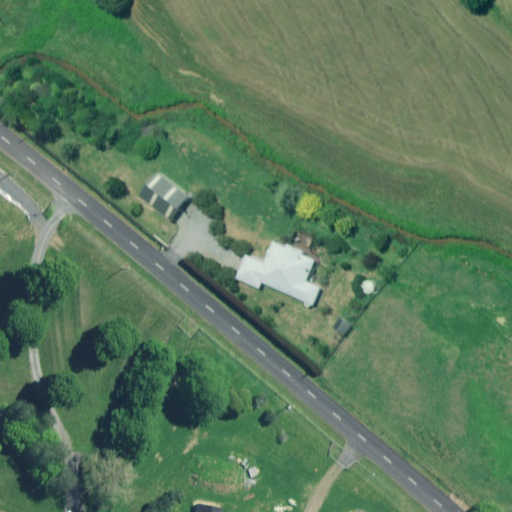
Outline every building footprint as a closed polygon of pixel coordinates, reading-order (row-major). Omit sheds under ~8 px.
[(194,200),(165,176),(155,187),(146,199),(176,223),(194,200)] [(317,266),(319,262),(309,257),(310,255),(279,241),(269,265),(250,258),(241,280),(263,290),(266,284),(317,306),(324,290),(310,283),(317,266)] [(378,285),(367,281),(363,291),(374,295),(378,285)] [(354,329),(345,321),(338,329),(347,337),(354,329)] [(174,419),(147,418),(145,461),(172,463),(174,419)]
